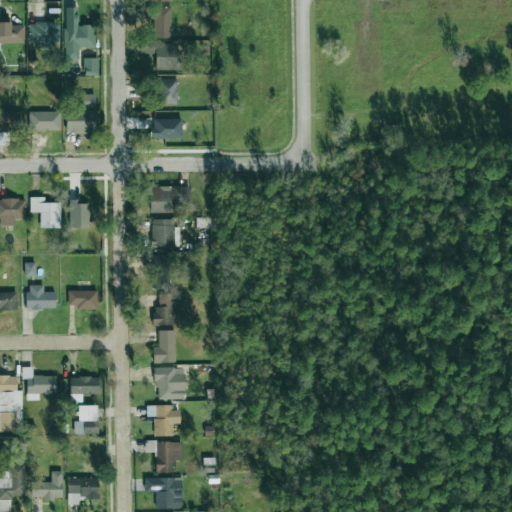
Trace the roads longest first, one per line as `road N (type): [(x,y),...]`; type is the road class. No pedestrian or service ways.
road 1 (residential): [(124,511),(119,0)]
road 2 (residential): [(0,165),(301,167)]
road 3 (residential): [(301,167),(300,0)]
road 4 (residential): [(0,343),(123,342)]
